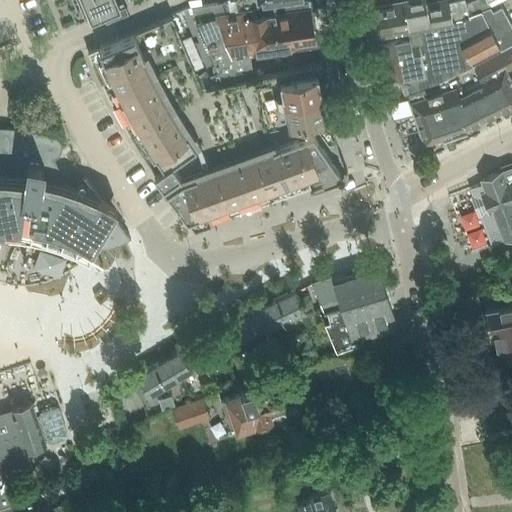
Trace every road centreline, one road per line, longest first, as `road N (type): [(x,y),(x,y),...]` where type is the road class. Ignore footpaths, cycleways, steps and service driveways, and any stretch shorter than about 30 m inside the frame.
road 1 (residential): [(85,511),(73,376),(157,313),(190,265)]
road 2 (residential): [(190,265),(158,249),(101,164),(46,58)]
road 3 (residential): [(338,0),(398,211)]
road 4 (residential): [(190,265),(261,253),(398,211)]
road 5 (tertiary): [(438,414),(398,211)]
road 6 (tertiary): [(398,211),(409,193),(511,138)]
